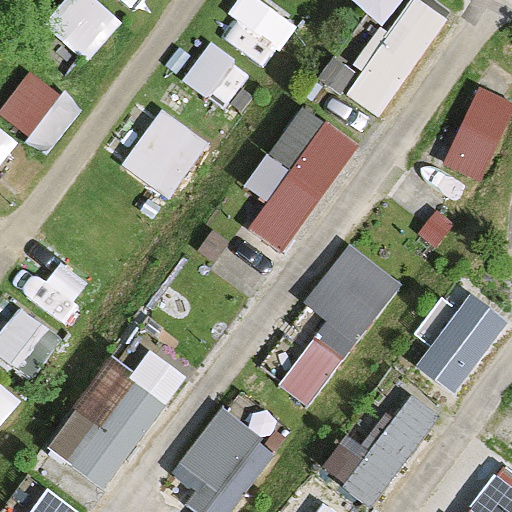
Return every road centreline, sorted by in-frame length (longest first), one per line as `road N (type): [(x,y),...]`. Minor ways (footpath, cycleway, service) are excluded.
road 1 (track): [(114,511),(491,0)]
road 2 (track): [(187,0),(0,249)]
road 3 (track): [(396,511),(511,362)]
